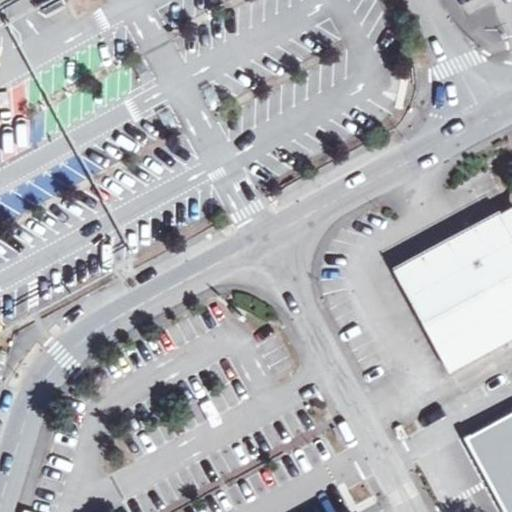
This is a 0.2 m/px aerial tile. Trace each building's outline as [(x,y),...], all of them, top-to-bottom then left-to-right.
[(154,77),(142,55),(127,63),(140,85),(154,77)] [(406,80),(391,75),(387,91),(397,100),(406,80)] [(212,84),(202,89),(213,109),(223,104),(212,84)] [(511,208),(434,251),(398,271),(426,323),(452,371),(511,338),(511,208)] [(506,496),(500,500),(506,511),(511,511),(511,415),(468,440),(483,466),(488,463),(506,496)] [(488,463),(483,466),(500,500),(506,496),(488,463)]
